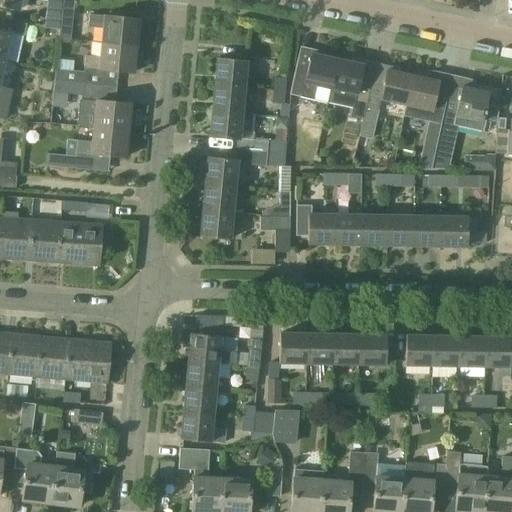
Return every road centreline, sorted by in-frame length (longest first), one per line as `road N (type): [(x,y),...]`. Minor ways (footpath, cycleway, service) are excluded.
road 1 (residential): [(511,294),(150,289)]
road 2 (residential): [(150,289),(176,0)]
road 3 (residential): [(128,511),(147,310)]
road 4 (residential): [(511,39),(326,0)]
road 5 (residential): [(147,310),(0,301)]
